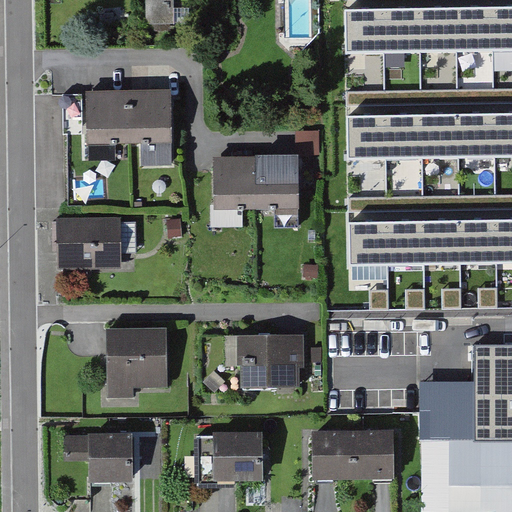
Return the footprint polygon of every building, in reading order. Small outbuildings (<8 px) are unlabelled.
[(511,8),(347,11),(348,54),(511,50),(511,8)] [(64,93),(65,133),(86,132),(85,93),(64,93)] [(170,93),(89,95),(90,143),(171,141),(170,93)] [(511,113),(346,116),(346,162),(511,159),(511,113)] [(301,154),(218,157),(220,210),(303,207),(301,154)] [(123,218),(60,219),(61,269),(123,269),(123,218)] [(511,220),(346,223),(346,268),(511,265),(511,220)] [(162,334),(110,335),(111,390),(163,389),(162,334)] [(299,339),(242,340),(243,386),(299,386),(299,339)] [(511,345),(480,345),(479,438),(511,438),(511,345)] [(391,434),(316,435),(316,479),(392,478),(391,434)] [(260,436),(220,436),(220,439),(196,439),(196,486),(234,486),(234,480),(260,480),(260,436)] [(130,437),(67,438),(67,459),(91,458),(91,479),(130,479),(130,437)] [(451,511),(511,511),(511,438),(479,438),(452,438),(451,511)]
